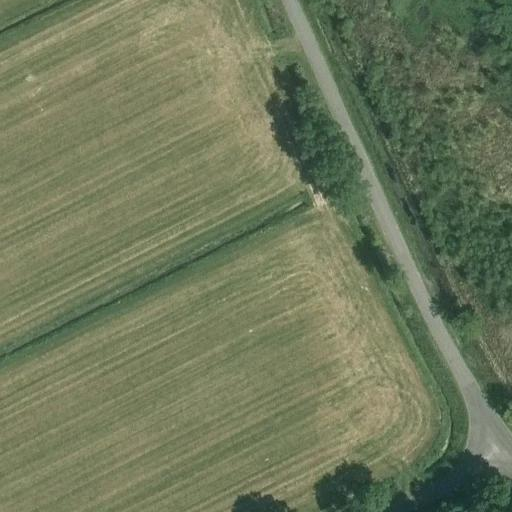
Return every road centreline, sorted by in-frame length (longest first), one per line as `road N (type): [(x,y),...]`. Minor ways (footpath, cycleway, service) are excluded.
road 1 (unclassified): [(510,448),(468,390),(425,306),(286,0)]
road 2 (unclassified): [(385,511),(510,448)]
